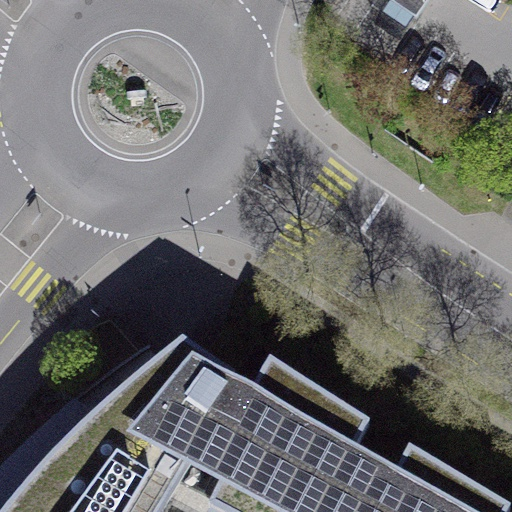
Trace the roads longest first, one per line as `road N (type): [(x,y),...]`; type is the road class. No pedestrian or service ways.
road 1 (secondary): [(226,151),(511,345)]
road 2 (secondary): [(75,179),(100,194),(157,200),(185,191),(226,151)]
road 3 (secondary): [(56,42),(42,69),(41,129),(75,179)]
road 4 (secondary): [(226,151),(240,95),(221,41),(201,20)]
